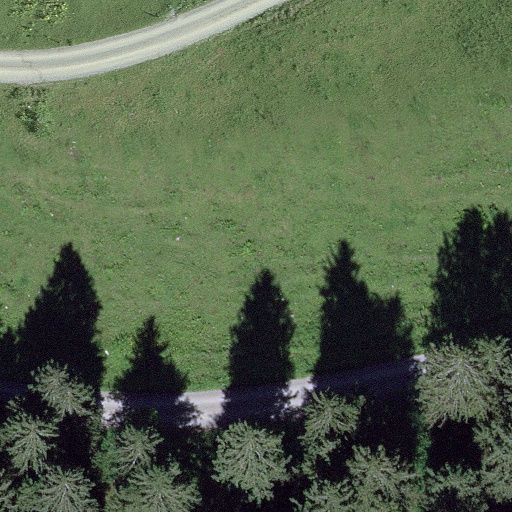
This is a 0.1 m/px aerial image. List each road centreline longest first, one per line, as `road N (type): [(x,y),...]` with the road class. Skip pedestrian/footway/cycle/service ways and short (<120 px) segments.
road 1 (track): [(511,359),(308,398),(56,412),(0,394)]
road 2 (track): [(0,64),(58,64),(145,43),(255,0)]
